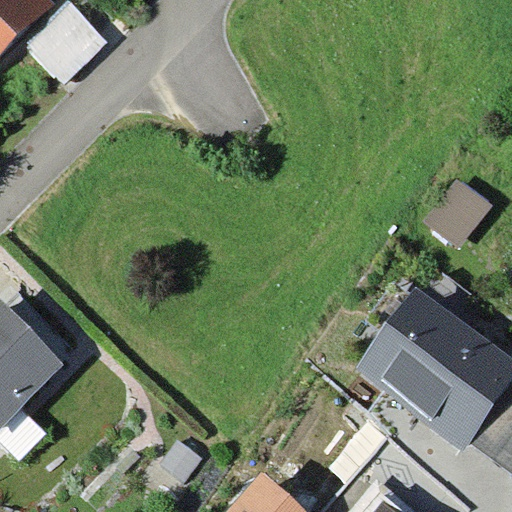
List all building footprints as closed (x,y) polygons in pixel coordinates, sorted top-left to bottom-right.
[(0,0),(0,46),(40,5),(35,0),(0,0)] [(456,178),(427,221),(462,244),(491,201),(456,178)] [(511,360),(458,314),(392,391),(485,471),(511,439),(511,360)] [(0,319),(0,430),(56,377),(0,319)] [(174,442),(143,482),(172,504),(203,464),(174,442)] [(280,511),(263,496),(247,511),(280,511)]
